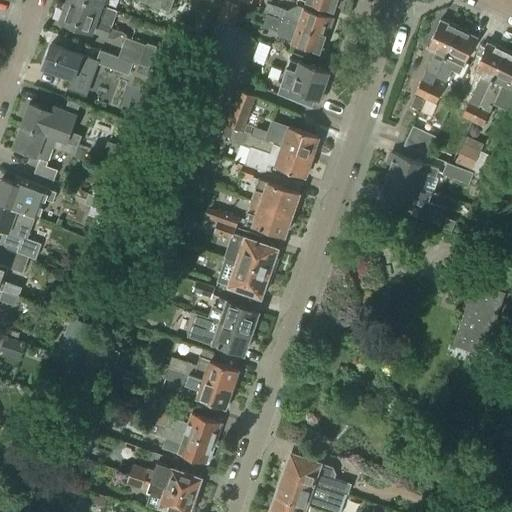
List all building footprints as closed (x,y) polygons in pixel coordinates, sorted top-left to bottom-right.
[(106,35),(110,24),(111,25),(117,10),(101,4),(89,0),(65,0),(59,19),(91,31),(91,29),(106,35)] [(138,0),(169,11),(173,0),(138,0)] [(210,0),(209,4),(220,8),(223,0),(210,0)] [(243,5),(239,4),(230,0),(223,0),(220,8),(217,18),(234,25),(243,5)] [(304,0),(304,1),(333,11),(335,4),(337,4),(338,0),(304,0)] [(262,12),(266,14),(275,17),(327,34),(330,24),(328,23),(331,16),(297,5),(287,9),(283,9),(278,7),(266,2),(262,12)] [(275,17),(266,14),(262,26),(275,30),(278,36),(291,41),(291,42),(319,51),(321,44),(323,45),(327,34),(275,17)] [(239,27),(234,25),(217,18),(191,83),(181,106),(180,108),(202,117),(239,27)] [(432,82),(435,75),(459,26),(451,23),(449,24),(440,19),(427,46),(434,50),(425,70),(421,77),(432,82)] [(466,30),(459,26),(435,75),(444,80),(454,59),(463,63),(476,37),(467,32),(466,30)] [(125,36),(118,56),(133,61),(149,67),(156,48),(125,36)] [(67,86),(85,93),(92,72),(88,71),(92,57),(51,42),(42,66),(71,77),(67,86)] [(466,103),(477,108),(505,49),(498,45),(495,46),(486,42),(474,68),(481,72),(466,103)] [(133,61),(118,56),(99,49),(95,62),(128,74),(133,61)] [(477,108),(488,114),(503,82),(510,86),(511,80),(511,51),(505,49),(477,108)] [(328,71),(293,59),(289,57),(276,93),(288,98),(292,88),(323,99),(328,84),(324,83),(328,71)] [(268,75),(278,79),(281,69),(271,66),(268,75)] [(425,97),(432,82),(421,77),(414,92),(425,97)] [(173,103),(181,106),(191,83),(183,79),(173,103)] [(442,88),(432,82),(425,97),(435,102),(442,88)] [(224,123),(234,127),(242,130),(255,96),(238,89),(224,123)] [(415,95),(410,105),(417,108),(422,98),(415,95)] [(52,110),(28,102),(20,124),(55,137),(62,139),(77,145),(81,134),(69,130),(79,103),(68,99),(65,108),(54,104),(52,110)] [(466,103),(461,115),(471,120),(477,108),(466,103)] [(202,117),(180,108),(172,130),(194,138),(202,117)] [(488,114),(477,108),(471,120),(482,125),(488,114)] [(287,126),(271,120),(264,138),(310,155),(314,145),(317,144),(318,140),(317,137),(317,135),(288,125),(287,126)] [(224,123),(221,134),(230,137),(234,127),(224,123)] [(12,147),(45,159),(46,159),(55,137),(20,124),(12,147)] [(412,126),(403,144),(428,153),(436,137),(412,126)] [(242,150),(248,152),(244,163),(265,170),(268,163),(304,175),(304,173),(307,172),(309,166),(307,164),(310,155),(264,138),(242,130),(234,127),(230,137),(229,140),(243,145),(242,150)] [(74,155),(78,145),(77,145),(62,139),(58,149),(74,155)] [(134,148),(108,139),(102,157),(128,166),(134,148)] [(463,140),(453,160),(470,168),(480,148),(463,140)] [(85,150),(78,147),(74,157),(82,160),(85,150)] [(427,173),(435,176),(438,168),(391,151),(387,162),(391,164),(387,175),(422,187),(427,173)] [(157,165),(173,170),(177,160),(161,154),(157,165)] [(469,183),(473,171),(446,161),(441,173),(469,183)] [(242,163),(239,174),(251,178),(255,167),(242,163)] [(1,177),(0,179),(0,202),(26,212),(34,215),(37,216),(44,198),(52,201),(56,191),(48,188),(48,187),(15,175),(13,181),(1,177)] [(250,198),(259,201),(293,213),(296,203),(295,200),(298,189),(258,175),(250,198)] [(445,206),(427,200),(430,190),(422,187),(387,175),(383,185),(379,183),(375,195),(411,208),(410,212),(439,222),(445,206)] [(160,201),(163,190),(152,186),(148,197),(160,201)] [(91,204),(110,211),(114,201),(94,194),(91,204)] [(293,213),(259,201),(250,198),(246,210),(247,210),(243,222),(283,235),(286,224),(290,223),(293,213)] [(152,201),(143,228),(147,230),(155,232),(164,205),(152,201)] [(0,202),(0,228),(7,231),(6,235),(0,238),(0,244),(17,251),(35,258),(39,247),(37,242),(25,238),(34,215),(26,212),(0,202)] [(114,205),(101,240),(121,247),(134,212),(114,205)] [(238,216),(207,205),(203,216),(217,221),(235,227),(238,216)] [(445,217),(441,228),(449,231),(452,220),(445,217)] [(233,232),(235,227),(217,221),(213,231),(230,236),(232,232),(233,232)] [(152,255),(159,234),(155,232),(147,230),(140,251),(152,255)] [(232,232),(230,236),(223,256),(225,256),(272,271),(278,255),(273,253),(276,245),(244,235),(244,236),(233,232),(232,232)] [(0,262),(11,266),(13,262),(17,251),(0,244),(0,262)] [(272,271),(225,256),(216,281),(260,295),(262,287),(267,288),(272,271)] [(114,265),(95,257),(88,275),(107,282),(114,265)] [(511,291),(505,289),(489,283),(493,272),(469,264),(449,257),(438,285),(469,295),(453,342),(483,352),(492,326),(510,332),(511,326),(511,291)] [(0,288),(18,295),(21,286),(2,279),(0,278),(0,288)] [(191,289),(211,296),(215,286),(195,279),(191,289)] [(104,300),(109,285),(96,280),(90,295),(104,300)] [(120,315),(129,290),(111,284),(102,309),(120,315)] [(0,288),(0,298),(14,304),(18,295),(0,288)] [(209,317),(252,332),(255,324),(254,320),(257,309),(218,296),(215,306),(213,305),(209,317)] [(249,340),(252,332),(209,317),(197,313),(189,335),(242,353),(246,342),(249,340)] [(57,353),(78,361),(80,362),(83,353),(94,323),(71,315),(57,353)] [(78,361),(77,363),(99,372),(103,360),(107,349),(90,343),(86,354),(83,353),(80,362),(78,361)] [(196,364),(171,355),(167,366),(231,388),(234,380),(236,381),(240,371),(238,370),(238,368),(199,354),(196,364)] [(100,372),(99,372),(77,363),(69,389),(91,399),(100,372)] [(167,366),(164,375),(184,382),(181,390),(224,406),(225,404),(227,405),(231,395),(229,394),(231,388),(167,366)] [(76,422),(84,398),(69,393),(61,417),(76,422)] [(166,415),(163,424),(214,442),(218,430),(216,429),(219,421),(190,412),(187,421),(166,415)] [(210,453),(214,442),(163,424),(148,419),(144,430),(165,437),(162,446),(205,461),(208,453),(210,453)] [(93,453),(118,461),(124,444),(98,436),(93,453)] [(47,444),(38,471),(56,478),(65,451),(47,444)] [(336,472),(332,466),(290,452),(288,459),(285,458),(281,469),(315,481),(329,486),(346,492),(348,492),(351,482),(334,476),(336,472)] [(147,468),(132,463),(129,473),(196,496),(200,485),(198,484),(201,476),(157,460),(154,469),(147,467),(147,468)] [(315,481),(281,469),(278,480),(280,481),(276,493),(305,503),(306,503),(307,500),(340,511),(343,501),(346,492),(329,486),(315,481)] [(129,473),(125,483),(141,488),(150,492),(145,504),(159,509),(161,505),(181,511),(187,511),(190,506),(192,507),(196,496),(129,473)] [(0,511),(17,511),(18,510),(25,492),(0,482),(0,511)] [(93,491),(91,499),(104,503),(107,495),(93,491)] [(332,511),(306,503),(305,503),(276,493),(276,495),(273,494),(270,504),(272,505),(269,511),(332,511)] [(470,511),(471,511),(448,502),(444,511),(470,511)]
